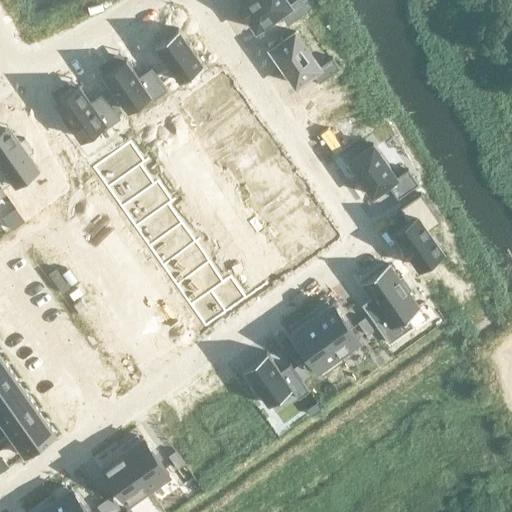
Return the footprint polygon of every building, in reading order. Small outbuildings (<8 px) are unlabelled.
[(242,0),(243,1),(239,4),(248,17),(257,28),(280,12),(287,22),(308,8),(302,0),(293,0),(290,3),(287,0),(242,0)] [(178,27),(155,44),(180,80),(204,63),(178,27)] [(295,30),(270,47),(295,83),(312,72),(319,82),(340,67),(332,56),(319,65),(295,30)] [(103,73),(103,74),(128,110),(150,94),(153,99),(168,89),(151,66),(138,76),(126,58),(125,58),(116,65),(115,64),(105,72),(103,73)] [(332,91),(311,105),(320,117),(318,118),(329,133),(330,132),(339,144),(361,128),(356,121),(357,120),(354,116),(353,117),(349,110),(353,107),(341,90),(342,90),(339,86),(359,72),(353,60),(324,80),(332,91)] [(222,76),(189,99),(203,120),(236,96),(222,76)] [(57,99),(56,100),(63,111),(61,113),(69,124),(71,123),(81,137),(103,122),(106,126),(120,116),(102,92),(90,101),(79,84),(77,85),(57,99)] [(236,96),(203,120),(217,139),(250,116),(236,96)] [(250,116),(217,139),(231,159),(264,135),(250,116)] [(151,126),(158,136),(171,127),(164,117),(151,126)] [(0,183),(2,187),(14,179),(16,182),(38,167),(28,153),(33,150),(24,136),(19,140),(11,128),(0,135),(0,183)] [(188,145),(181,135),(175,140),(182,150),(188,145)] [(264,135),(231,159),(244,179),(278,155),(264,135)] [(373,142),(348,160),(372,194),(387,184),(397,198),(419,183),(408,167),(396,175),(373,142)] [(126,143),(93,167),(107,187),(140,164),(126,143)] [(162,149),(169,159),(176,154),(169,144),(162,149)] [(278,155),(244,179),(258,198),(292,175),(278,155)] [(194,167),(202,179),(209,174),(211,173),(203,161),(194,167)] [(140,164),(107,187),(121,207),(154,183),(140,164)] [(183,178),(190,188),(196,183),(189,173),(183,178)] [(209,174),(202,179),(209,189),(216,184),(209,174)] [(292,175),(258,198),(272,218),(305,194),(292,175)] [(154,183),(121,207),(135,227),(168,203),(154,183)] [(196,183),(190,188),(196,198),(203,193),(196,183)] [(407,221),(394,230),(419,266),(442,250),(427,229),(440,219),(421,192),(398,208),(407,221)] [(305,194),(272,218),(286,237),(298,228),(319,213),(305,194)] [(168,203),(135,227),(148,246),(182,223),(168,203)] [(246,222),(239,212),(232,217),(239,227),(246,222)] [(319,213),(298,228),(314,250),(334,235),(319,213)] [(208,219),(215,229),(222,224),(215,214),(208,219)] [(182,223),(148,246),(162,266),(196,242),(182,223)] [(222,224),(215,229),(222,238),(229,234),(222,224)] [(286,237),(278,243),(293,264),(314,250),(298,228),(286,237)] [(266,251),(259,241),(252,246),(259,255),(266,251)] [(196,242),(162,266),(176,285),(209,262),(196,242)] [(235,257),(243,267),(249,262),(242,253),(235,257)] [(209,262),(176,285),(190,305),(210,290),(223,281),(209,262)] [(388,263),(361,282),(377,304),(368,311),(389,342),(397,336),(391,327),(419,307),(407,291),(411,288),(402,276),(399,278),(388,263)] [(223,281),(210,290),(226,312),(246,297),(231,276),(223,281)] [(210,290),(190,305),(205,326),(226,312),(210,290)] [(333,302),(312,316),(339,354),(359,339),(333,302)] [(312,316),(292,331),(318,368),(339,354),(312,316)] [(365,316),(358,320),(367,334),(374,329),(365,316)] [(245,365),(243,366),(252,379),(250,381),(256,389),(258,388),(268,402),(291,387),(298,397),(309,389),(290,362),(280,369),(267,350),(255,358),(255,357),(244,364),(245,365)] [(3,359),(0,361),(0,383),(14,374),(3,359)] [(301,360),(294,365),(303,379),(310,374),(301,360)] [(14,374),(0,383),(0,405),(24,388),(14,374)] [(24,388),(0,405),(0,418),(4,424),(34,403),(24,388)] [(170,417),(168,418),(169,419),(188,445),(189,446),(190,445),(220,424),(222,423),(221,422),(220,422),(208,404),(209,404),(202,394),(201,395),(170,417)] [(316,399),(306,407),(311,413),(321,406),(316,399)] [(34,403),(4,424),(15,439),(45,418),(34,403)] [(45,418),(15,439),(26,455),(56,433),(45,418)] [(143,436),(123,450),(149,487),(169,473),(143,436)] [(175,449),(168,454),(178,467),(185,462),(175,449)] [(123,450),(102,464),(129,502),(149,487),(123,450)] [(2,457),(0,459),(0,471),(8,466),(2,457)] [(89,511),(71,486),(51,501),(58,511),(89,511)] [(111,494),(104,499),(112,511),(113,511),(120,508),(111,494)] [(112,511),(104,499),(97,504),(102,511),(112,511)] [(58,511),(51,501),(34,511),(58,511)]
